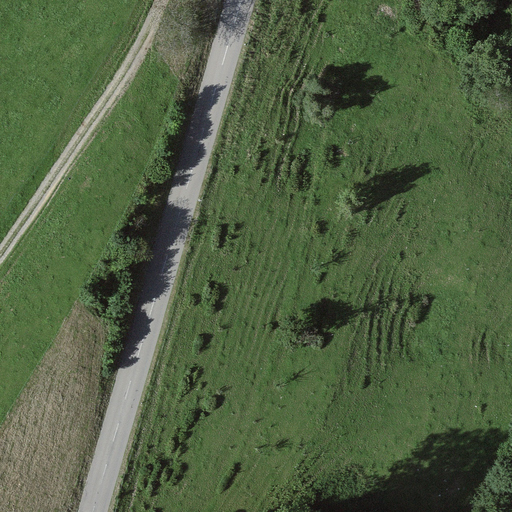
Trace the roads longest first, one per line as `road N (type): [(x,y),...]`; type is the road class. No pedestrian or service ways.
road 1 (tertiary): [(92,511),(240,0)]
road 2 (track): [(159,0),(0,273)]
